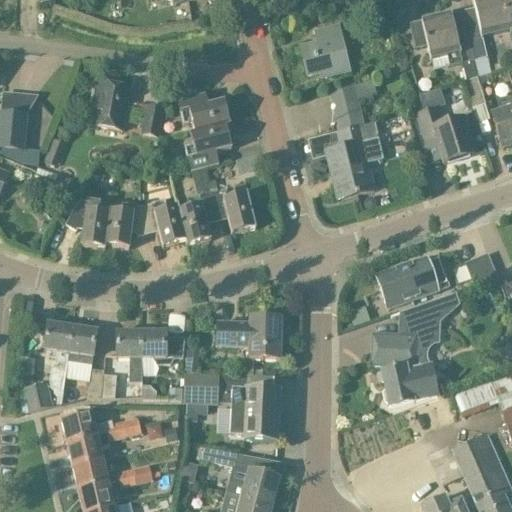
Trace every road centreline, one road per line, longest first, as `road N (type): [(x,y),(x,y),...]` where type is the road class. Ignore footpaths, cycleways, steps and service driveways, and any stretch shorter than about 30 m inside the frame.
road 1 (tertiary): [(7,267),(63,287),(133,294),(308,261)]
road 2 (residential): [(0,43),(213,73),(262,72)]
road 3 (residential): [(313,501),(321,303),(308,261)]
road 4 (tertiary): [(308,261),(511,198)]
road 5 (residential): [(308,261),(262,72)]
